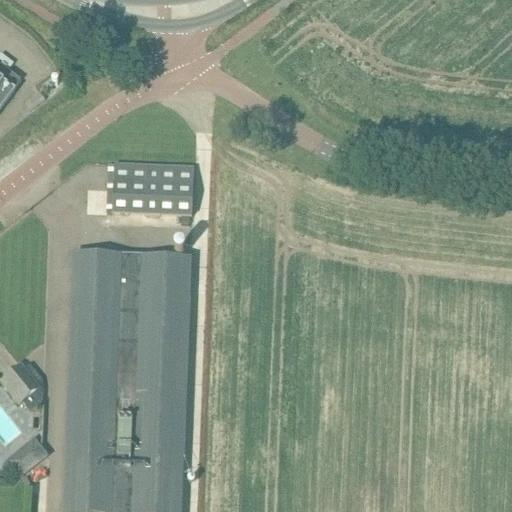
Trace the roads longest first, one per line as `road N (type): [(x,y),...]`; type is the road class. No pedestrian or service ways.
road 1 (unclassified): [(511,177),(342,156),(188,69)]
road 2 (unclassified): [(0,195),(93,123),(188,69)]
